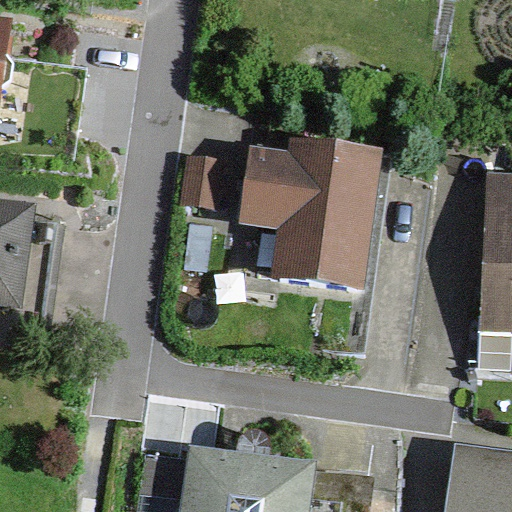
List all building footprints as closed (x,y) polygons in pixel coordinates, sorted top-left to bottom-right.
[(293,175),(248,170),(241,236),(277,240),(270,299),(360,309),(376,168),(295,160),(293,175)] [(223,175),(192,170),(185,209),(217,214),(223,175)] [(511,194),(491,194),(488,340),(511,340),(511,194)] [(38,216),(0,211),(0,316),(23,320),(38,216)] [(511,511),(511,467),(452,460),(445,511),(511,511)] [(375,511),(378,494),(150,464),(144,506),(175,510),(174,511),(375,511)]
